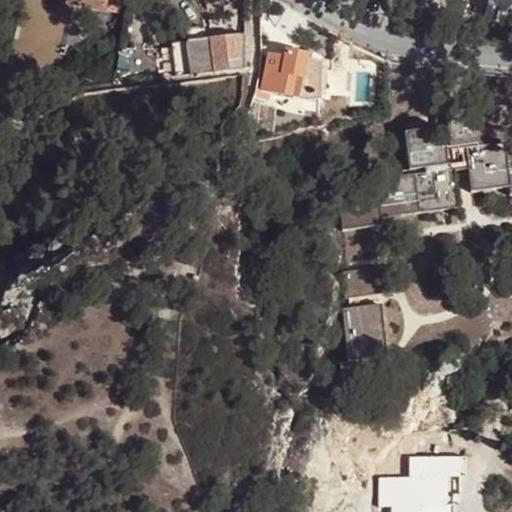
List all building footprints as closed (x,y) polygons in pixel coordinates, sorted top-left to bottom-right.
[(69,0),(69,3),(116,12),(118,0),(69,0)] [(279,14),(283,7),(272,0),(266,0),(264,5),(279,14)] [(511,0),(485,0),(482,10),(511,18),(511,0)] [(279,14),(270,28),(297,44),(310,23),(283,7),(279,14)] [(236,65),(234,31),(201,34),(203,67),(236,65)] [(164,70),(203,67),(201,34),(162,37),(164,70)] [(280,59),(264,56),(257,92),(302,101),(306,78),(299,76),(302,57),(281,53),(280,59)] [(451,70),(450,80),(464,82),(466,72),(451,70)] [(480,108),(442,113),(446,152),(462,150),(485,148),(480,108)] [(439,129),(400,133),(404,172),(421,170),(442,167),(443,167),(439,129)] [(462,150),(446,152),(449,172),(464,171),(463,154),(462,150)] [(467,193),(505,189),(506,196),(511,195),(511,157),(502,158),(501,150),(463,154),(464,171),(467,193)] [(442,167),(421,170),(421,176),(443,173),(442,167)] [(373,188),(335,193),(339,230),(377,225),(376,218),(453,209),(449,172),(443,173),(421,176),(394,179),(378,181),(372,182),(373,188)] [(377,175),(378,181),(394,179),(393,173),(377,175)] [(338,271),(341,298),(379,294),(376,267),(338,271)] [(338,309),(345,361),(383,356),(377,304),(338,309)]
